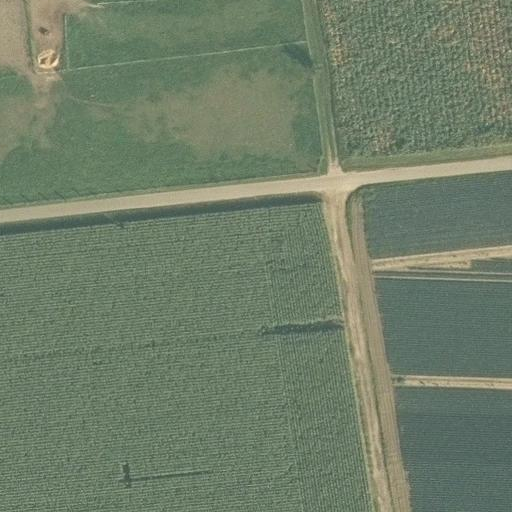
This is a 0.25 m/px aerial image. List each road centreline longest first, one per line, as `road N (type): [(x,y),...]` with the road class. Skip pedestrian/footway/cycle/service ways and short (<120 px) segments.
road 1 (track): [(0,217),(511,164)]
road 2 (track): [(333,183),(308,0)]
